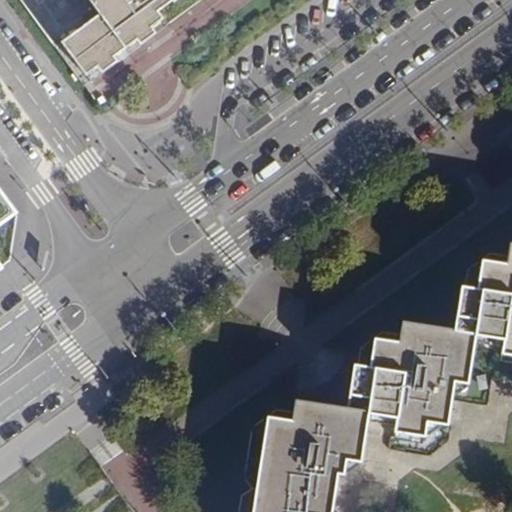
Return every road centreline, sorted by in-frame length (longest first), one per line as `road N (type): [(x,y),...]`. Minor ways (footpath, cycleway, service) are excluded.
road 1 (secondary): [(174,283),(511,40)]
road 2 (secondary): [(463,0),(135,232)]
road 3 (unclassified): [(135,232),(0,52)]
road 4 (secondary): [(0,406),(135,314)]
road 5 (residential): [(0,133),(97,263)]
road 6 (secondary): [(97,263),(0,334)]
